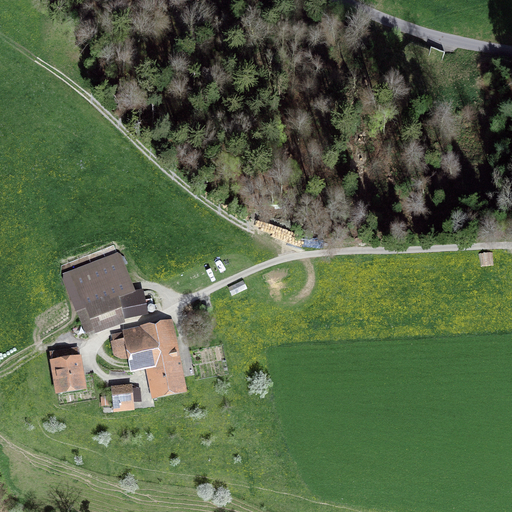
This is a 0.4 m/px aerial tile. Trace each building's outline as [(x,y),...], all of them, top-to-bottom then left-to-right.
[(445,52),(431,47),(429,53),(410,46),(400,77),(457,96),(468,64),(444,56),(445,52)] [(87,333),(123,319),(147,314),(142,291),(133,293),(118,254),(64,275),(87,333)] [(243,281),(229,288),(232,296),(246,289),(243,281)] [(167,325),(113,335),(114,342),(112,342),(115,356),(121,358),(131,359),(134,370),(152,367),(157,394),(180,390),(167,325)] [(75,351),(50,355),(56,391),(81,387),(75,351)] [(116,388),(112,388),(114,411),(133,409),(132,403),(140,402),(139,389),(117,391),(116,388)]
